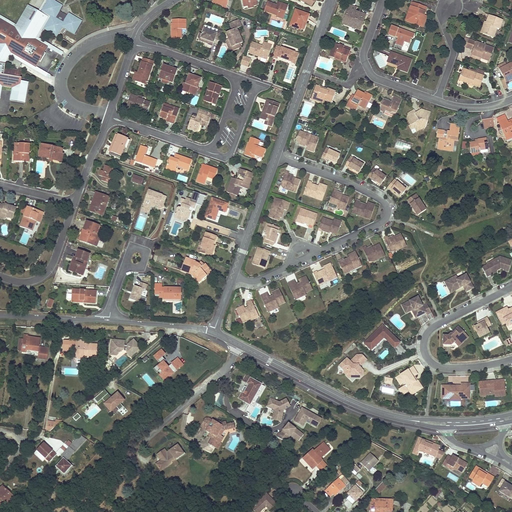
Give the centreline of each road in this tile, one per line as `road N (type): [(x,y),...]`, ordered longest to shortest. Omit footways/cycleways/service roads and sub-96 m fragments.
road 1 (tertiary): [(409,420),(340,397),(213,331)]
road 2 (residential): [(511,286),(434,325),(423,343),(428,360),(444,367),(511,359)]
road 3 (residential): [(276,158),(385,204),(378,223),(318,251)]
road 4 (tertiary): [(330,5),(276,158)]
road 5 (residential): [(134,38),(86,48),(63,75),(65,96),(108,116)]
road 6 (residential): [(436,100),(367,68),(363,52),(382,0)]
road 7 (tertiary): [(276,158),(233,276)]
road 8 (residential): [(74,202),(46,272),(26,282),(0,276)]
